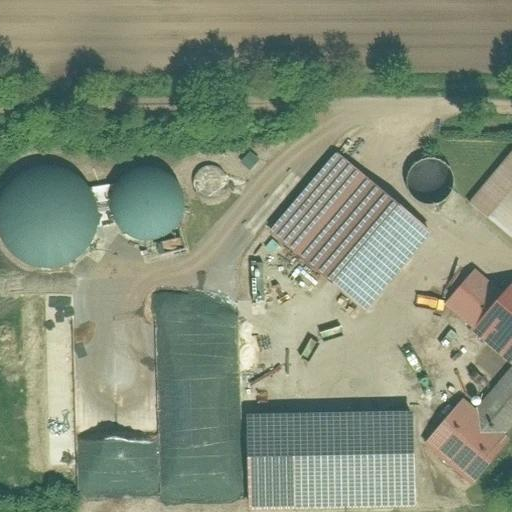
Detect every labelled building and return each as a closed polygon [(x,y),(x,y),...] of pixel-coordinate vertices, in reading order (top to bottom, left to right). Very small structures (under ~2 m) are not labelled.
[(511,150),(468,201),(511,238),(511,150)] [(333,155),(265,232),(360,316),(429,239),(333,155)] [(432,202),(439,198),(444,191),(446,182),(443,174),(438,167),(429,164),(421,164),(413,169),(408,176),(407,184),(409,193),(415,199),(423,202),(432,202)] [(73,257),(82,246),(88,233),(89,220),(87,206),(80,193),(71,183),(59,176),(45,173),(31,173),(18,177),(6,185),(0,193),(0,249),(9,260),(21,267),(35,270),(49,270),(62,265),(73,257)] [(160,233),(168,225),(173,214),(173,203),(170,192),(163,182),(153,176),(142,174),(131,175),(121,180),(113,188),(108,199),(107,210),(111,221),(118,230),(127,237),(138,239),(150,238),(160,233)] [(501,295),(472,270),(442,306),(471,330),(501,295)] [(511,281),(501,295),(471,330),(511,364),(511,365),(511,281)] [(99,392),(158,389),(155,321),(149,321),(150,344),(109,346),(109,359),(98,360),(99,392)] [(501,435),(511,421),(511,365),(511,364),(472,411),(501,435)] [(472,411),(460,400),(423,443),(472,485),(508,442),(501,435),(472,411)] [(406,413),(242,418),(245,508),(409,503),(406,413)]
